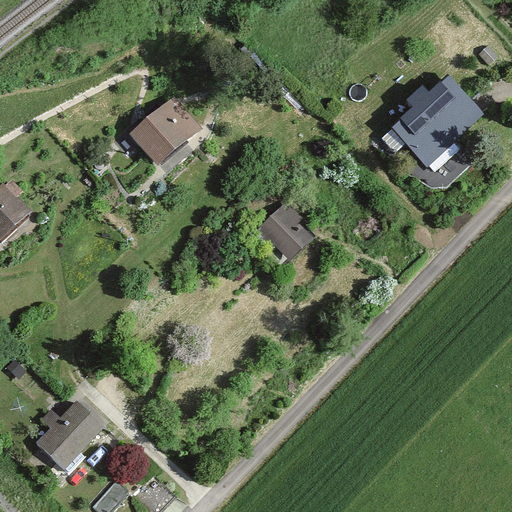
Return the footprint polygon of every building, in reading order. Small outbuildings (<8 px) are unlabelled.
[(479,114),(447,82),(391,138),(422,169),(479,114)] [(158,165),(196,132),(172,104),(133,137),(158,165)] [(4,188),(0,191),(0,237),(27,214),(4,188)] [(309,236),(285,209),(263,227),(287,255),(309,236)] [(65,398),(26,441),(57,469),(96,426),(65,398)]
